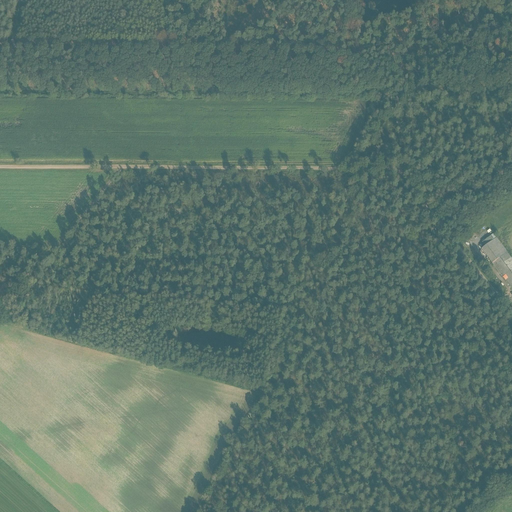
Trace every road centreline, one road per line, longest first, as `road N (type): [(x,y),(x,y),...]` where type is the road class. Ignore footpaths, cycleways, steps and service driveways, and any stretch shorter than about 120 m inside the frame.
road 1 (track): [(511,162),(0,167)]
road 2 (track): [(8,47),(471,48),(511,35)]
road 3 (track): [(122,168),(0,314)]
road 4 (track): [(511,314),(396,168)]
road 5 (track): [(25,285),(205,305)]
